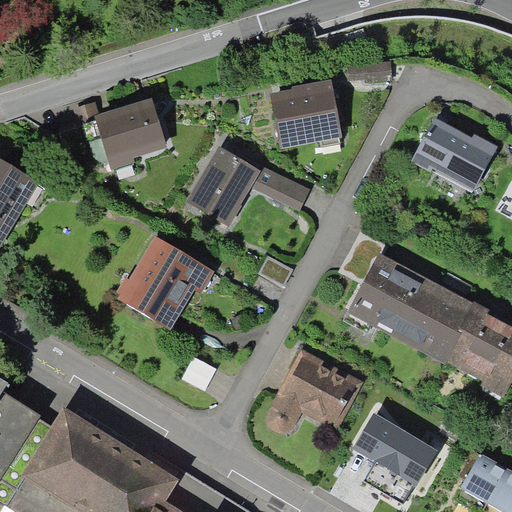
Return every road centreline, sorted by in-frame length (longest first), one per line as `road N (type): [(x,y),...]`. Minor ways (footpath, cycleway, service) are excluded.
road 1 (residential): [(211,440),(357,165),(401,99),(436,85),(457,88),(511,120)]
road 2 (residential): [(0,105),(255,26)]
road 3 (residential): [(211,440),(0,315)]
road 4 (residential): [(322,511),(211,440)]
